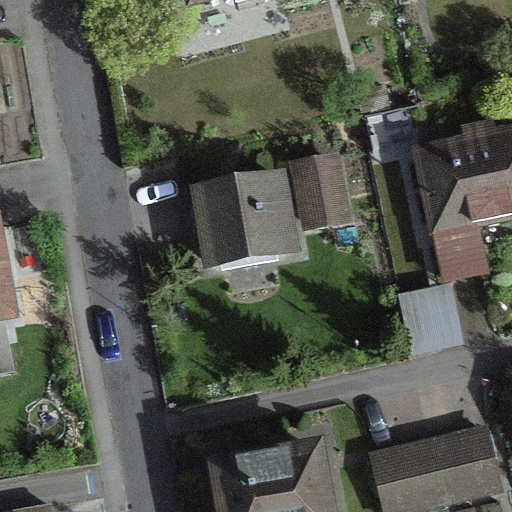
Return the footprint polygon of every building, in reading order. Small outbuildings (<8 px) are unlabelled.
[(511,136),(420,156),(447,283),(486,275),(475,224),(511,215),(511,136)] [(333,162),(299,168),(309,227),(343,221),(333,162)] [(283,180),(199,195),(211,266),(285,253),(279,216),(289,215),(283,180)] [(451,289),(404,299),(417,358),(464,348),(451,289)] [(484,432),(430,445),(442,504),(499,490),(484,432)] [(384,511),(410,511),(442,504),(430,445),(372,460),(384,511)] [(326,511),(316,452),(216,469),(223,511),(326,511)]
